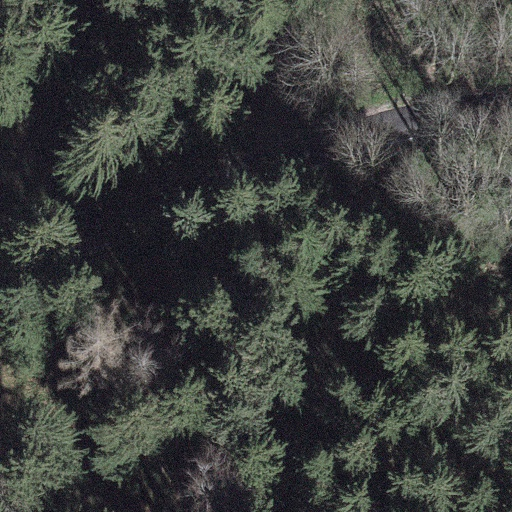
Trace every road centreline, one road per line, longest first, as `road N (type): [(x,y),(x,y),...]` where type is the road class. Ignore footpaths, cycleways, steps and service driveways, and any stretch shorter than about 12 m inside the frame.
road 1 (track): [(0,218),(197,190),(435,118),(511,117)]
road 2 (track): [(0,388),(83,511)]
